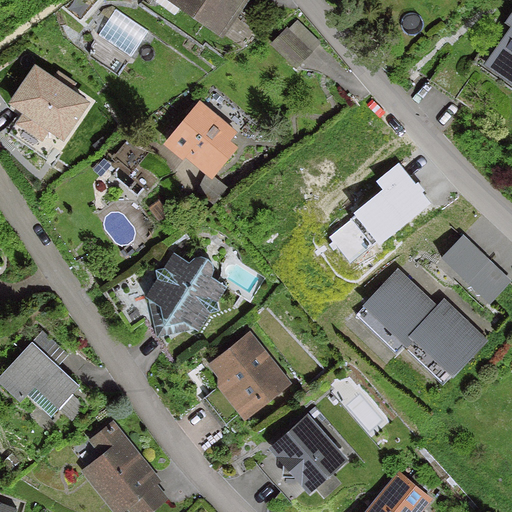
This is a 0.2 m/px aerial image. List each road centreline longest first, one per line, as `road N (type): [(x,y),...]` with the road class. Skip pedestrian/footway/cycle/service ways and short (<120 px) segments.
road 1 (residential): [(228,511),(0,192)]
road 2 (residential): [(294,0),(511,222)]
